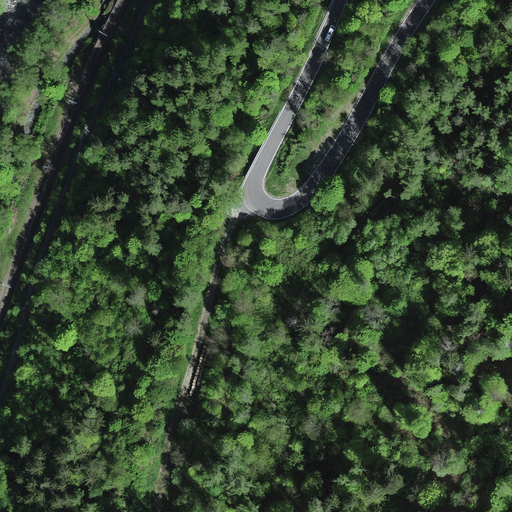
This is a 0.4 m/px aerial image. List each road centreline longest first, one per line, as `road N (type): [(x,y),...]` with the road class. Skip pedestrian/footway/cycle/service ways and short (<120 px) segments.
road 1 (tertiary): [(341,0),(257,175),(261,200),(280,208),(312,190),(426,0)]
road 2 (track): [(153,0),(9,359)]
road 3 (track): [(155,511),(220,256),(235,217),(258,195)]
